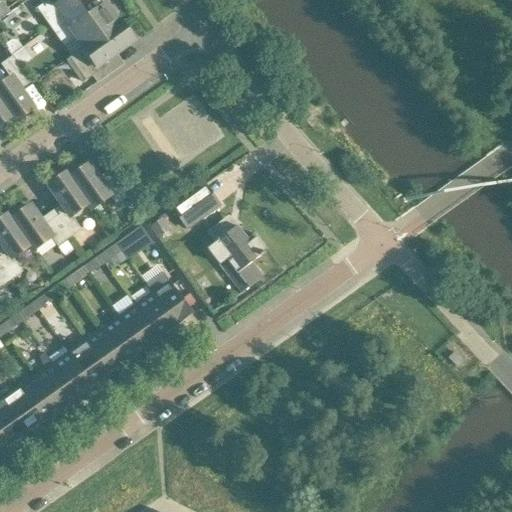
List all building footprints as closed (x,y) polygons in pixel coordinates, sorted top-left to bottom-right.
[(47,0),(38,7),(52,27),(78,9),(71,0),(47,0)] [(83,49),(121,22),(111,9),(109,10),(105,5),(95,12),(85,19),(78,9),(52,27),(65,45),(75,38),(83,49)] [(134,42),(121,22),(83,49),(72,57),(68,60),(69,61),(70,60),(85,80),(83,82),(84,83),(93,76),(98,83),(120,67),(112,57),(134,42)] [(6,46),(8,50),(12,55),(21,49),(16,42),(11,42),(6,46)] [(10,79),(0,85),(0,101),(15,122),(18,120),(20,121),(19,119),(33,109),(17,86),(27,79),(31,84),(31,83),(12,55),(8,50),(7,50),(11,57),(0,64),(10,79)] [(0,131),(1,132),(15,122),(0,101),(0,131)] [(81,163),(66,174),(88,205),(92,210),(95,207),(110,197),(116,206),(127,198),(132,204),(133,204),(109,170),(108,171),(112,176),(102,183),(95,174),(89,165),(84,168),(81,163)] [(65,209),(53,218),(69,240),(81,231),(71,217),(88,205),(66,174),(64,176),(62,174),(61,174),(63,176),(48,186),(65,209)] [(205,185),(172,209),(187,229),(220,206),(205,185)] [(58,248),(69,240),(53,218),(43,225),(30,207),(26,210),(22,205),(8,215),(30,247),(33,251),(51,239),(58,248)] [(0,242),(6,251),(0,255),(0,266),(10,281),(23,272),(13,259),(30,247),(8,215),(5,217),(4,216),(3,216),(4,218),(0,220),(0,242)] [(162,217),(150,226),(158,238),(171,229),(162,217)] [(141,226),(129,235),(134,242),(147,234),(141,226)] [(216,244),(208,250),(241,293),(248,287),(249,289),(263,278),(251,263),(267,251),(253,234),(247,239),(237,227),(216,244)] [(121,251),(116,244),(104,253),(110,260),(121,251)] [(95,259),(83,268),(88,275),(95,270),(100,267),(95,260),(95,259)] [(0,288),(10,281),(0,266),(0,288)] [(76,284),(88,275),(83,268),(71,276),(76,284)] [(164,274),(147,287),(152,294),(175,327),(178,325),(185,320),(193,315),(192,313),(188,309),(182,300),(164,274)] [(61,283),(50,291),(55,299),(67,290),(61,283)] [(55,299),(50,291),(38,300),(43,307),(55,299)] [(158,339),(160,338),(173,329),(175,327),(152,294),(134,306),(158,339)] [(156,341),(158,339),(134,306),(118,317),(142,351),(156,341)] [(28,307),(17,315),(22,322),(33,314),(28,307)] [(22,322),(17,315),(5,323),(10,331),(22,322)] [(139,353),(142,351),(118,317),(102,329),(125,363),(139,353)] [(108,375),(110,374),(123,364),(125,363),(102,329),(95,334),(84,342),(108,375)] [(106,376),(108,375),(84,342),(68,353),(91,387),(106,376)] [(51,365),(75,399),(77,397),(85,391),(89,388),(91,387),(68,353),(51,365)] [(455,353),(450,358),(458,367),(463,362),(455,353)] [(73,400),(75,399),(51,365),(34,377),(58,411),(73,400)] [(17,389),(41,423),(44,421),(56,412),(58,411),(34,377),(23,385),(17,389)] [(41,423),(17,389),(1,401),(24,434),(27,433),(40,424),(41,423)] [(24,434),(1,401),(0,401),(0,435),(8,446),(10,444),(23,435),(24,434)]
